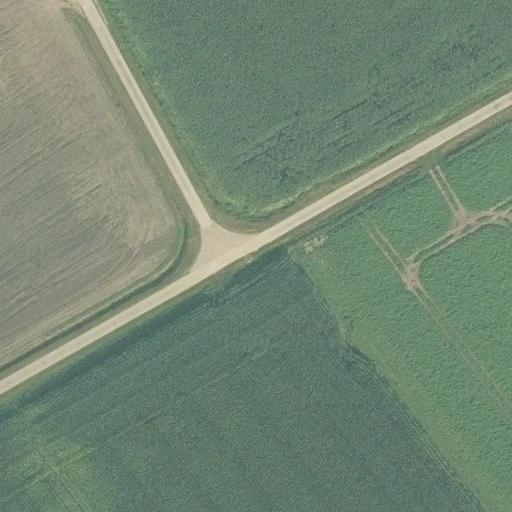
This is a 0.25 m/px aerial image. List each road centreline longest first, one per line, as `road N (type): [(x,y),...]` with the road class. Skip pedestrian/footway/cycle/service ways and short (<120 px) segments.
road 1 (unclassified): [(85,0),(228,257)]
road 2 (unclassified): [(228,257),(0,388)]
road 3 (unclassified): [(332,197),(511,94)]
road 4 (unclassified): [(332,197),(228,257)]
